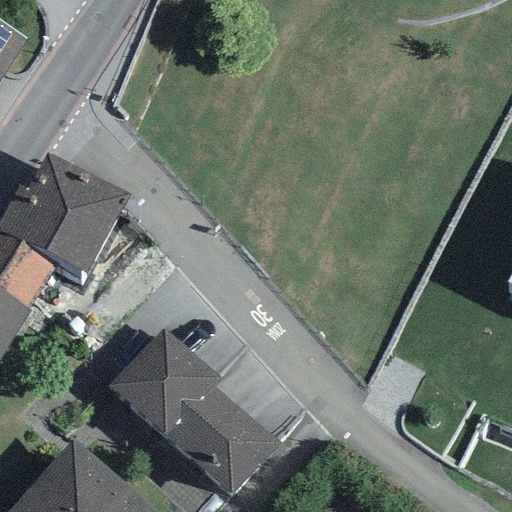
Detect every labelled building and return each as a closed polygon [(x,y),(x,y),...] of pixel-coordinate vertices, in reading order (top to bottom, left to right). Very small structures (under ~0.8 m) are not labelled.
[(0,88),(26,50),(0,33),(0,88)] [(15,196),(0,225),(0,239),(82,283),(86,285),(130,202),(47,158),(24,201),(15,196)] [(0,239),(0,299),(30,319),(36,308),(61,325),(82,283),(0,239)] [(0,365),(30,319),(0,299),(0,365)] [(166,334),(112,391),(230,502),(276,453),(212,392),(219,384),(166,334)] [(144,511),(73,449),(17,511),(144,511)]
